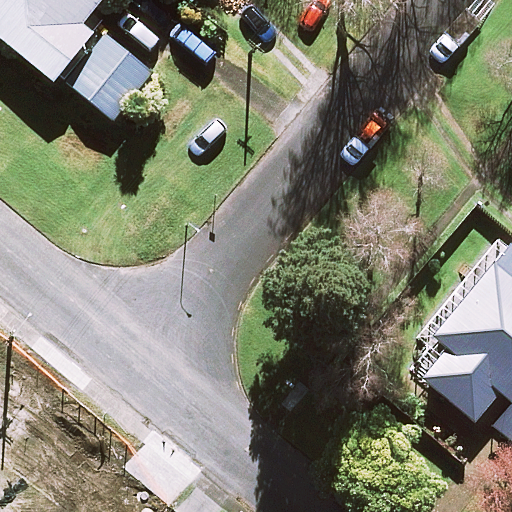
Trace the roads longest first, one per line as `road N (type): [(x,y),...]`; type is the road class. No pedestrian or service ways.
road 1 (residential): [(453,0),(134,368)]
road 2 (residential): [(307,511),(134,368)]
road 3 (residential): [(134,368),(0,236)]
